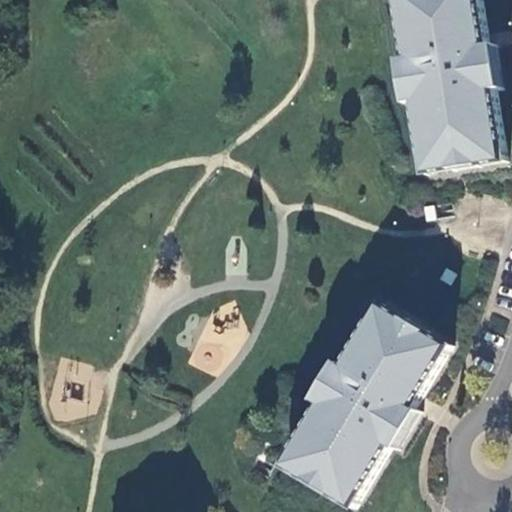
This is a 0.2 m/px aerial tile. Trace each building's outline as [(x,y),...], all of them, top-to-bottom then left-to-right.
[(483,0),(400,0),(411,60),(418,104),(428,166),(509,153),(500,97),(499,91),(495,69),(492,47),(483,0)] [(498,46),(492,47),(495,69),(502,68),(498,46)] [(411,60),(404,61),(411,106),(418,104),(411,60)] [(495,69),(499,91),(505,90),(502,68),(495,69)] [(509,153),(428,166),(429,176),(510,163),(509,153)] [(450,356),(455,347),(387,307),(385,305),(380,314),(450,356)] [(450,356),(380,314),(348,367),(324,406),(292,459),(362,501),(367,493),(395,448),(407,428),(418,409),(450,356)] [(348,367),(342,364),(326,389),(318,402),(324,406),(348,367)] [(424,413),(418,409),(407,428),(413,432),(424,413)] [(407,428),(395,448),(401,452),(413,432),(407,428)] [(362,501),(292,459),(287,468),(357,510),(362,501)]
